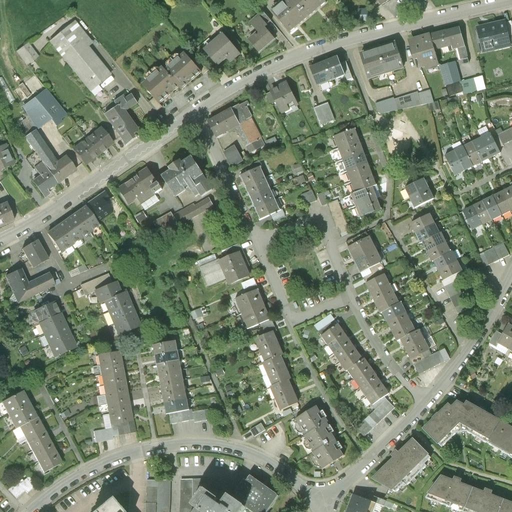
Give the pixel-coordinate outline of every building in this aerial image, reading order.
[(290,33),(308,18),(292,0),(286,0),(272,12),(290,33)] [(326,0),(292,0),(308,18),(328,2),(326,0)] [(258,29),(252,33),(263,48),(277,37),(268,25),(271,23),(263,12),(252,20),(258,29)] [(22,13),(10,20),(24,42),(36,35),(22,13)] [(48,31),(89,83),(110,66),(69,15),(48,31)] [(500,21),(470,29),(477,55),(507,48),(500,21)] [(225,30),(206,46),(220,62),(230,54),(235,60),(243,53),(225,30)] [(460,30),(433,37),(437,51),(450,48),(451,53),(465,49),(460,30)] [(441,66),(437,51),(433,37),(412,43),(420,72),(441,66)] [(30,44),(20,49),(26,61),(34,56),(31,51),(33,50),(30,44)] [(396,44),(378,50),(386,75),(404,70),(396,44)] [(166,63),(178,77),(182,82),(203,64),(186,45),(166,63)] [(367,80),(386,75),(378,50),(360,55),(367,80)] [(335,57),(308,69),(315,85),(343,72),(335,57)] [(161,58),(141,76),(158,95),(178,77),(166,63),(161,58)] [(478,91),(475,78),(464,81),(459,61),(441,65),(449,96),(465,92),(466,94),(478,91)] [(477,78),(481,91),(490,88),(487,75),(477,78)] [(60,102),(46,80),(28,92),(32,99),(25,103),(27,106),(17,113),(26,126),(35,120),(50,111),(53,116),(59,112),(55,105),(60,102)] [(283,82),(267,89),(279,114),(295,106),(283,82)] [(426,90),(373,105),(376,116),(429,101),(426,90)] [(102,114),(126,144),(140,134),(126,116),(140,106),(133,96),(126,101),(122,95),(112,102),(114,104),(102,114)] [(324,104),(311,109),(318,128),(331,122),(324,104)] [(228,108),(204,121),(212,137),(231,127),(237,124),(228,108)] [(88,127),(100,146),(115,136),(102,117),(88,127)] [(237,124),(231,127),(246,155),(262,146),(247,118),(237,124)] [(44,153),(57,172),(77,158),(69,146),(57,154),(35,120),(26,126),(44,153)] [(100,146),(88,127),(73,137),(86,156),(100,146)] [(330,136),(334,147),(357,139),(353,128),(330,136)] [(511,131),(491,138),(497,150),(509,145),(511,145),(511,131)] [(490,135),(481,139),(490,158),(498,154),(497,150),(491,138),(490,135)] [(334,147),(338,158),(361,151),(357,139),(334,147)] [(481,162),(490,158),(481,139),(472,144),(481,162)] [(184,141),(172,149),(174,152),(166,157),(181,181),(194,173),(200,183),(216,173),(197,142),(188,147),(184,141)] [(472,144),(463,148),(472,166),(481,162),(472,144)] [(0,147),(0,167),(13,163),(7,145),(0,147)] [(463,171),(472,166),(463,148),(454,152),(463,171)] [(338,158),(342,170),(365,162),(361,151),(338,158)] [(454,175),(463,171),(454,152),(445,157),(454,175)] [(34,172),(44,187),(49,184),(46,179),(57,172),(44,153),(33,160),(39,169),(34,172)] [(152,154),(119,176),(130,191),(139,185),(146,195),(162,183),(157,176),(164,172),(152,154)] [(342,170),(346,181),(369,173),(365,162),(342,170)] [(236,176),(241,187),(261,177),(256,166),(236,176)] [(373,184),(369,173),(346,181),(350,192),(370,186),(373,184)] [(267,188),(261,177),(241,187),(246,198),(267,188)] [(403,189),(407,199),(425,191),(420,181),(403,189)] [(104,185),(90,194),(102,212),(116,202),(104,185)] [(355,205),(374,198),(370,186),(350,192),(355,205)] [(272,199),(267,188),(246,198),(251,209),(272,199)] [(511,188),(502,193),(510,210),(511,208),(511,188)] [(429,201),(425,191),(407,199),(412,209),(429,201)] [(309,193),(296,199),(301,209),(314,204),(312,199),(309,193)] [(502,193),(492,197),(500,214),(510,210),(502,193)] [(90,194),(80,201),(92,218),(102,212),(90,194)] [(176,215),(174,211),(155,221),(163,236),(183,226),(182,225),(218,207),(212,196),(176,215)] [(320,196),(312,199),(314,204),(318,212),(325,208),(320,196)] [(492,197),(482,202),(490,219),(500,214),(492,197)] [(374,198),(355,205),(359,218),(379,211),(374,198)] [(277,210),(272,199),(251,209),(257,220),(277,210)] [(339,200),(329,203),(340,229),(349,225),(339,200)] [(92,218),(80,201),(70,207),(82,224),(92,218)] [(482,202),(472,207),(480,224),(490,219),(482,202)] [(0,205),(0,227),(13,223),(6,204),(0,205)] [(82,224),(70,207),(60,213),(73,231),(82,224)] [(470,228),(480,224),(472,207),(462,211),(470,228)] [(405,223),(411,233),(431,221),(424,211),(405,223)] [(73,231),(60,213),(50,220),(61,238),(73,231)] [(437,231),(431,221),(411,233),(417,243),(437,231)] [(417,243),(423,253),(443,240),(437,231),(417,243)] [(351,261),(373,251),(367,238),(345,248),(351,261)] [(34,239),(19,247),(30,268),(45,261),(34,239)] [(449,250),(443,240),(423,253),(429,263),(449,250)] [(234,247),(215,256),(227,281),(246,272),(234,247)] [(499,248),(473,261),(480,274),(505,262),(499,248)] [(429,263),(435,272),(455,260),(449,250),(429,263)] [(373,251),(351,261),(356,274),(379,264),(373,251)] [(461,270),(455,260),(435,272),(441,282),(461,270)] [(17,267),(0,274),(0,277),(13,305),(50,287),(44,275),(25,284),(17,267)] [(366,287),(371,297),(389,287),(384,278),(366,287)] [(100,302),(117,295),(112,283),(87,294),(92,305),(100,302)] [(394,297),(389,287),(371,297),(376,306),(394,297)] [(231,298),(238,312),(258,302),(251,288),(231,298)] [(100,302),(105,313),(126,304),(121,293),(117,295),(100,302)] [(399,306),(394,297),(376,306),(380,315),(382,314),(399,306)] [(264,316),(258,302),(238,312),(244,326),(264,316)] [(25,315),(31,327),(55,316),(50,304),(25,315)] [(130,315),(126,304),(105,313),(110,324),(130,315)] [(382,314),(387,324),(406,314),(401,305),(399,306),(382,314)] [(205,307),(193,312),(195,319),(208,313),(205,307)] [(411,324),(406,314),(387,324),(392,333),(411,324)] [(130,315),(110,324),(114,335),(135,326),(130,315)] [(31,327),(36,338),(60,327),(55,316),(31,327)] [(314,337),(320,346),(338,333),(331,324),(314,337)] [(416,333),(411,324),(392,333),(397,343),(400,341),(416,333)] [(36,338),(42,350),(66,339),(60,327),(36,338)] [(251,338),(256,349),(274,342),(269,330),(251,338)] [(497,346),(508,352),(511,345),(511,333),(506,330),(497,346)] [(400,341),(405,351),(424,341),(419,331),(416,333),(400,341)] [(345,342),(338,333),(320,346),(327,355),(345,342)] [(71,350),(66,339),(42,350),(47,362),(71,350)] [(429,351),(424,341),(405,351),(410,361),(429,351)] [(150,347),(152,356),(173,352),(171,342),(150,347)] [(279,353),(274,342),(256,349),(261,361),(276,354),(279,353)] [(351,351),(345,342),(327,355),(334,364),(351,351)] [(93,353),(95,365),(116,362),(114,349),(93,353)] [(358,360),(351,351),(334,364),(340,372),(358,360)] [(152,356),(154,366),(175,362),(173,352),(152,356)] [(411,366),(417,378),(449,364),(443,352),(411,366)] [(259,362),(264,372),(281,365),(276,354),(261,361),(259,362)] [(364,368),(358,360),(340,372),(347,381),(364,368)] [(118,374),(116,362),(95,365),(97,378),(118,374)] [(154,366),(156,376),(177,371),(175,362),(154,366)] [(285,375),(281,365),(264,372),(268,383),(282,377),(285,375)] [(371,377),(364,368),(347,381),(353,390),(371,377)] [(156,376),(158,386),(179,381),(177,371),(156,376)] [(120,386),(118,374),(97,378),(99,390),(120,386)] [(266,384),(271,395),(287,388),(282,377),(268,383),(266,384)] [(378,386),(371,377),(353,390),(360,399),(378,386)] [(158,386),(160,395),(181,391),(179,381),(158,386)] [(122,398),(120,386),(99,390),(101,402),(122,398)] [(384,395),(378,386),(360,399),(367,408),(384,395)] [(293,400),(287,388),(271,395),(276,407),(293,400)] [(160,395),(162,405),(183,401),(181,391),(160,395)] [(0,405),(0,410),(4,419),(26,407),(19,395),(0,405)] [(125,411),(122,398),(101,402),(103,414),(125,411)] [(387,400),(356,428),(364,438),(395,409),(387,400)] [(185,410),(183,401),(162,405),(164,415),(185,410)] [(437,446),(459,422),(456,401),(450,407),(447,404),(432,418),(434,420),(422,431),(437,446)] [(463,405),(456,401),(459,422),(488,440),(500,421),(466,401),(463,405)] [(32,419),(26,407),(4,419),(11,431),(14,429),(32,419)] [(316,407),(295,421),(305,436),(327,424),(328,423),(316,407)] [(127,423),(125,411),(103,414),(105,427),(127,423)] [(14,429),(20,441),(39,431),(32,419),(14,429)] [(258,419),(247,425),(250,429),(261,423),(258,419)] [(511,427),(500,421),(488,440),(511,454),(511,427)] [(129,435),(127,423),(105,427),(107,439),(129,435)] [(264,423),(251,429),(255,436),(267,429),(264,423)] [(335,440),(327,424),(305,436),(304,437),(313,453),(324,446),(335,440)] [(45,443),(39,431),(20,441),(27,453),(45,443)] [(429,456),(413,439),(398,453),(396,451),(390,456),(393,459),(371,480),(392,492),(429,456)] [(344,457),(335,440),(324,446),(313,453),(312,454),(323,471),(334,463),(344,457)] [(51,455),(45,443),(27,453),(33,465),(51,455)] [(51,455),(33,465),(39,476),(58,466),(51,455)] [(28,476),(11,490),(18,499),(36,485),(28,476)] [(233,498),(244,505),(253,511),(262,511),(275,494),(248,476),(233,498)] [(425,499),(459,511),(463,511),(473,489),(460,484),(462,480),(454,478),(453,481),(441,476),(425,499)] [(221,502),(202,488),(191,504),(196,508),(193,511),(239,511),(244,505),(233,498),(226,494),(221,502)] [(463,511),(499,511),(504,501),(491,496),(493,492),(485,489),(484,493),(473,489),(463,511)] [(353,495),(348,507),(361,511),(372,511),(376,504),(353,495)] [(369,495),(367,501),(378,505),(380,498),(369,495)] [(119,511),(108,498),(91,511),(119,511)] [(511,511),(511,503),(504,501),(499,511),(511,511)]
